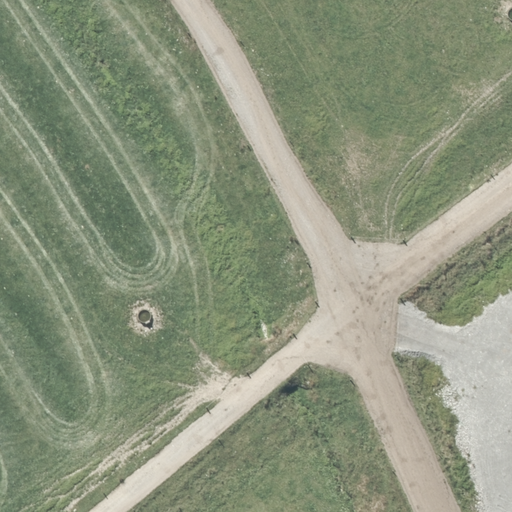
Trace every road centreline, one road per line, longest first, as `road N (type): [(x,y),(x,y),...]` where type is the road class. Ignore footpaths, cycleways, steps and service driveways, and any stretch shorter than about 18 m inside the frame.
road 1 (track): [(499,284),(426,282),(348,317),(107,511)]
road 2 (track): [(511,254),(440,422),(434,454),(448,511)]
road 3 (track): [(430,0),(511,120)]
